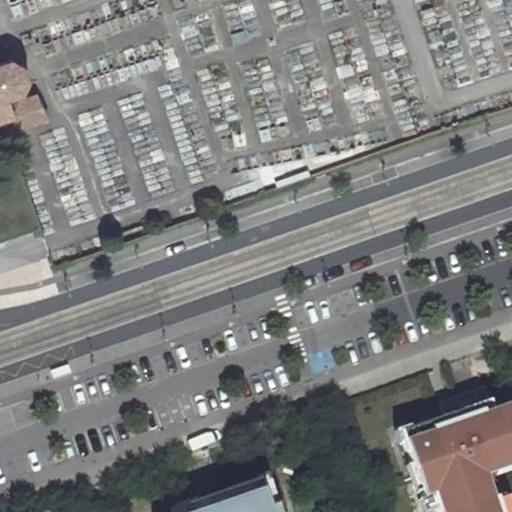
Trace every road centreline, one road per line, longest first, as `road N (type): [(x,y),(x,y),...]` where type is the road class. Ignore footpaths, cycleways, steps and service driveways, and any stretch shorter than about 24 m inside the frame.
road 1 (tertiary): [(0,376),(511,196)]
road 2 (tertiary): [(511,147),(0,321)]
